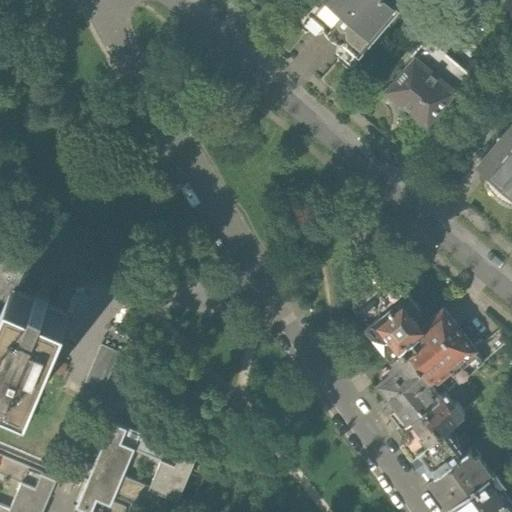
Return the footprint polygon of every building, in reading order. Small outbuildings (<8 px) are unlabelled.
[(350,45),(360,54),(361,53),(400,7),(392,0),(315,0),(309,8),(308,9),(311,11),(350,45)] [(289,15),(272,35),(289,50),(314,21),(308,15),(311,11),(308,9),(309,8),(305,5),(289,15)] [(415,53),(388,85),(411,104),(411,109),(420,116),(426,117),(428,119),(440,105),(441,105),(447,102),(452,98),(455,92),(457,85),(471,69),(427,32),(412,50),(415,53)] [(321,78),(339,94),(348,83),(363,65),(364,56),(361,53),(360,54),(350,45),(321,78)] [(511,118),(477,159),(511,188),(511,118)] [(374,246),(365,235),(349,247),(358,258),(374,246)] [(387,266),(397,275),(419,259),(402,237),(378,253),(387,266)] [(360,273),(349,292),(358,285),(366,286),(373,281),(371,278),(387,266),(378,253),(370,260),(360,273)] [(355,311),(400,279),(397,275),(387,266),(371,278),(373,281),(366,286),(358,285),(349,292),(348,297),(355,311)] [(11,388),(35,398),(76,305),(50,295),(52,292),(45,289),(39,286),(38,289),(14,279),(0,312),(0,395),(7,399),(11,388)] [(400,279),(355,311),(382,343),(405,326),(417,317),(425,311),(400,279)] [(425,311),(417,317),(405,326),(410,333),(400,340),(425,373),(431,369),(433,374),(448,363),(474,344),(441,299),(425,311)] [(405,326),(382,343),(381,346),(386,353),(380,358),(381,360),(367,371),(405,422),(443,395),(425,373),(400,340),(410,333),(405,326)] [(120,350),(101,342),(82,385),(102,393),(120,350)] [(474,344),(448,363),(457,374),(482,355),(474,344)] [(407,454),(449,423),(465,412),(456,400),(451,403),(443,395),(405,422),(402,424),(410,434),(398,443),(407,454)] [(0,511),(125,511),(127,507),(113,501),(117,491),(167,511),(172,511),(196,457),(112,421),(73,511),(42,511),(57,478),(0,453),(0,511)] [(422,474),(464,445),(449,423),(407,454),(422,474)] [(443,503),(491,468),(476,448),(473,451),(467,442),(464,445),(422,474),(443,503)] [(449,511),(507,511),(511,509),(511,496),(502,483),(505,480),(495,466),(491,468),(443,503),(449,511)]
